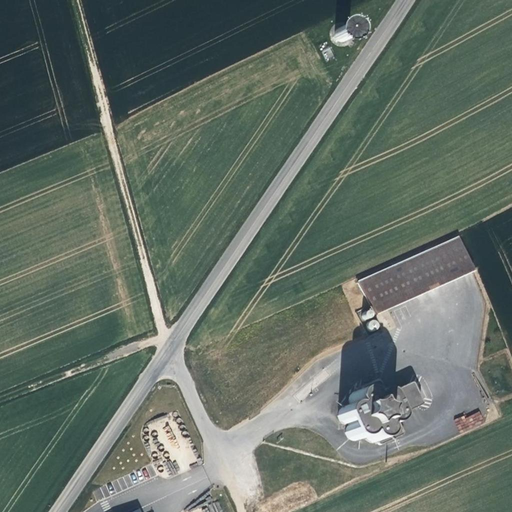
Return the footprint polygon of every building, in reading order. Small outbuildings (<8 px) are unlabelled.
[(348,29),(336,28),(335,40),(347,41),(348,29)] [(326,61),(334,56),(329,47),(321,52),(326,61)] [(374,324),(468,276),(453,240),(357,289),(374,324)] [(386,392),(380,379),(332,401),(355,452),(379,442),(380,446),(406,435),(397,417),(422,406),(410,381),(386,392)] [(454,421),(460,433),(485,422),(479,409),(454,421)]
